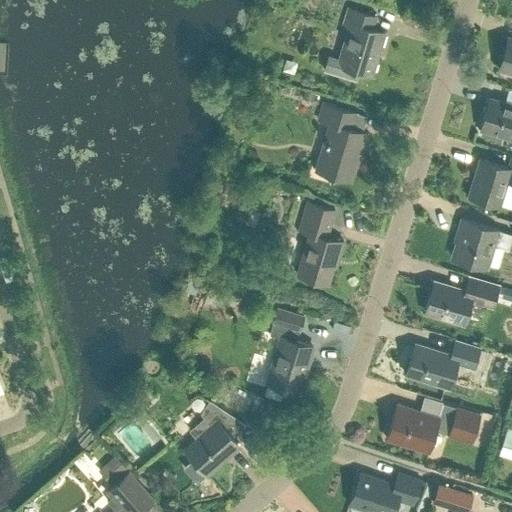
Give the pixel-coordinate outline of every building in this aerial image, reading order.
[(373,75),(386,30),(373,26),(377,14),(347,5),(341,24),(347,26),(338,57),(328,54),(323,70),(357,80),(360,71),(373,75)] [(511,35),(507,34),(497,68),(511,72),(511,35)] [(301,97),(312,100),(314,92),(304,89),(301,97)] [(487,96),(478,128),(480,128),(479,133),(500,139),(501,135),(511,138),(511,103),(503,101),(487,96)] [(312,169),(347,179),(355,153),(357,152),(363,131),(358,130),(363,115),(320,102),(315,119),(326,122),(312,169)] [(511,168),(477,158),(466,195),(498,204),(505,180),(511,182),(511,168)] [(336,258),(341,240),(324,235),(332,208),(305,200),(296,230),(307,233),(295,272),(327,281),(334,257),(336,258)] [(496,244),(500,231),(459,218),(455,232),(457,232),(449,256),(485,267),(492,243),(496,244)] [(433,278),(423,311),(463,323),(471,299),(493,306),(497,294),(500,284),(468,274),(464,287),(433,278)] [(511,287),(504,285),(501,295),(511,298),(511,287)] [(191,301),(189,304),(190,304),(201,308),(205,298),(194,293),(191,301)] [(299,329),(303,315),(276,307),(268,333),(280,337),(266,383),(267,383),(264,394),(279,399),(283,387),(296,391),(311,344),(294,340),(298,329),(299,329)] [(472,366),(478,346),(453,338),(449,351),(413,341),(403,373),(446,386),(454,361),(472,366)] [(258,382),(264,366),(251,362),(246,377),(258,382)] [(129,416),(150,399),(146,393),(125,411),(129,416)] [(182,442),(182,443),(193,456),(183,465),(193,476),(202,467),(209,475),(210,474),(207,470),(235,446),(238,450),(240,448),(227,433),(241,421),(245,423),(246,421),(206,396),(205,397),(208,399),(200,411),(203,416),(189,428),(195,435),(184,444),(182,442)] [(477,412),(454,405),(441,401),(436,415),(395,402),(384,437),(426,449),(433,428),(469,439),(477,412)] [(511,445),(511,427),(506,425),(501,442),(511,445)] [(444,448),(443,464),(464,465),(465,450),(444,448)] [(114,454),(99,468),(110,480),(125,466),(114,454)] [(128,511),(143,500),(149,494),(128,470),(106,488),(111,494),(106,498),(114,508),(109,511),(128,511)] [(358,471),(348,502),(378,511),(390,511),(395,497),(411,502),(419,479),(396,471),(392,482),(358,471)] [(472,493),(437,481),(431,500),(466,511),(472,493)]
